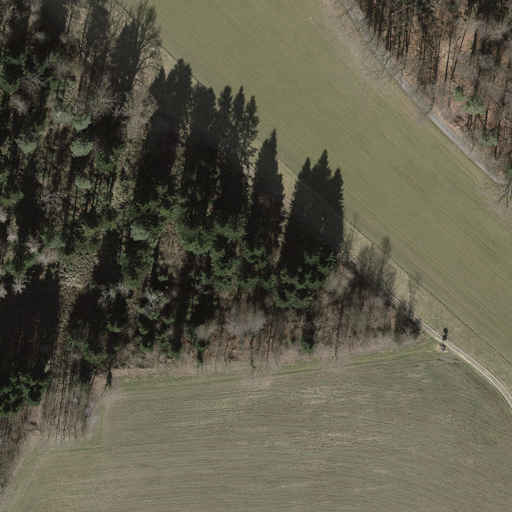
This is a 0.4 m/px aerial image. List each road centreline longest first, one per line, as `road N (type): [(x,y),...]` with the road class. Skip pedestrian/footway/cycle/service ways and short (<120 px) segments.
road 1 (track): [(511,402),(239,159),(126,92),(32,0)]
road 2 (track): [(347,0),(420,98),(511,191)]
